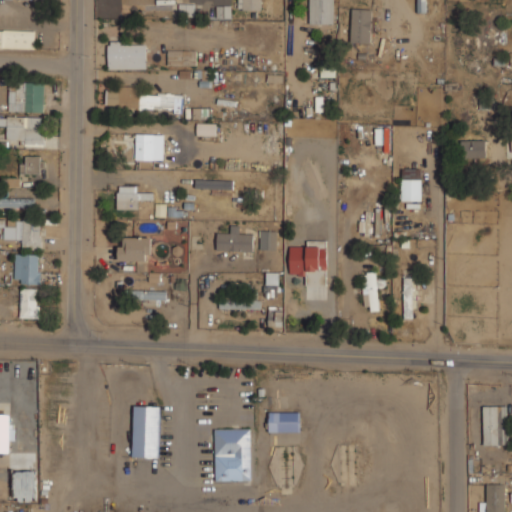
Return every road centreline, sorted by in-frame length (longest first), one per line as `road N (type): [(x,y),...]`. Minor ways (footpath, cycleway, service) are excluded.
road 1 (tertiary): [(74,345),(511,360)]
road 2 (residential): [(74,345),(73,0)]
road 3 (residential): [(0,60),(253,62)]
road 4 (residential): [(460,358),(460,511)]
